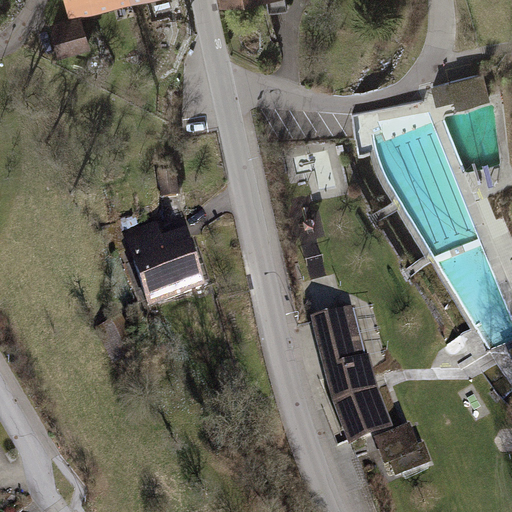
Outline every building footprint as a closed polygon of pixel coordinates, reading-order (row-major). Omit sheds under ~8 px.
[(135,7),(133,1),(132,0),(67,0),(74,23),(84,20),(135,7)] [(84,20),(74,23),(53,28),(62,62),(93,54),(84,20)] [(486,74),(433,86),(438,105),(457,100),(459,107),(492,99),(486,74)] [(160,172),(165,201),(183,198),(178,169),(160,172)] [(161,225),(128,235),(152,312),(211,294),(192,234),(167,242),(161,225)] [(211,260),(221,292),(231,289),(222,257),(211,260)] [(319,303),(339,305),(341,286),(321,283),(319,303)] [(353,310),(315,319),(336,404),(350,440),(392,424),(378,390),(371,358),(366,359),(353,310)] [(100,333),(115,370),(141,359),(126,323),(100,333)] [(411,426),(376,439),(386,466),(392,464),(396,477),(433,464),(425,443),(418,445),(411,426)]
